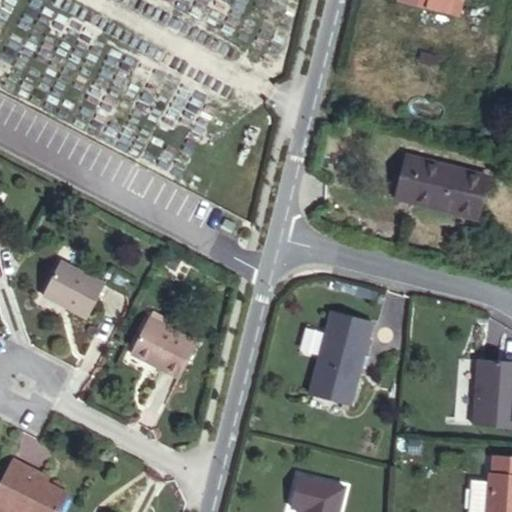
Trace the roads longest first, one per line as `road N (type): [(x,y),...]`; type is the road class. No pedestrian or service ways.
road 1 (residential): [(277,235),(216,476)]
road 2 (residential): [(277,235),(511,304)]
road 3 (residential): [(330,0),(277,235)]
road 4 (residential): [(216,476),(26,382)]
